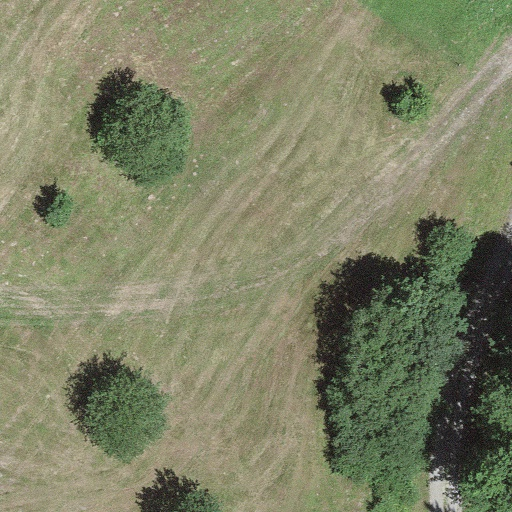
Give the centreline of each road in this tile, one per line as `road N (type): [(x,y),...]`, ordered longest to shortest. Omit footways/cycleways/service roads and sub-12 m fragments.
road 1 (track): [(0,315),(150,312),(228,291),(345,212),(511,61)]
road 2 (track): [(478,511),(511,396)]
